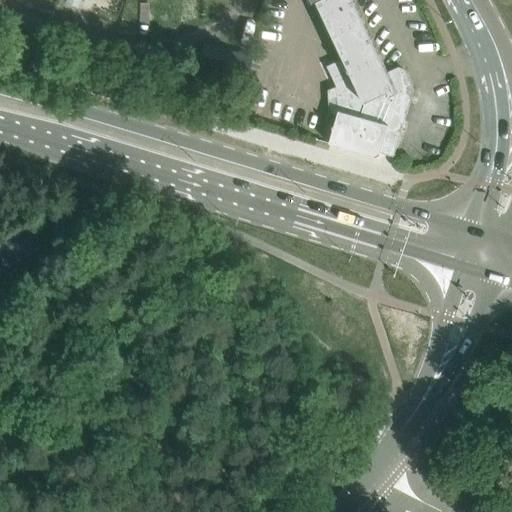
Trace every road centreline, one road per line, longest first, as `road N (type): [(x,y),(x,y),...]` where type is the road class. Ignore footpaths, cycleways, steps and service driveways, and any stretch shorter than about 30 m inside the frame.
road 1 (primary): [(476,230),(0,91)]
road 2 (primary): [(0,122),(462,265)]
road 3 (secondary): [(511,142),(493,52),(466,0)]
road 4 (tertiary): [(361,485),(437,371)]
